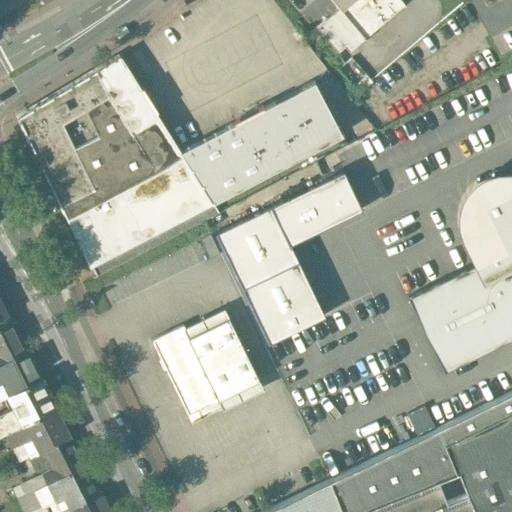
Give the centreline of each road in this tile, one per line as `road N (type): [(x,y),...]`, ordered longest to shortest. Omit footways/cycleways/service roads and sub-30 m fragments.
road 1 (tertiary): [(141,511),(0,223)]
road 2 (secondary): [(0,75),(119,0)]
